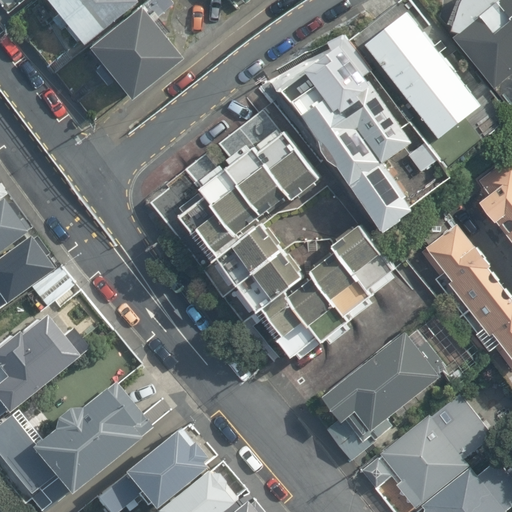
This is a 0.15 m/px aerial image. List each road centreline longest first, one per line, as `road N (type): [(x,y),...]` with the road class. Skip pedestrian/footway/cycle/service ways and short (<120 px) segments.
road 1 (residential): [(225,371),(167,339),(0,129)]
road 2 (residential): [(96,177),(335,0)]
road 3 (residential): [(96,177),(225,371)]
road 4 (residential): [(225,371),(339,511)]
road 5 (residential): [(0,51),(96,177)]
